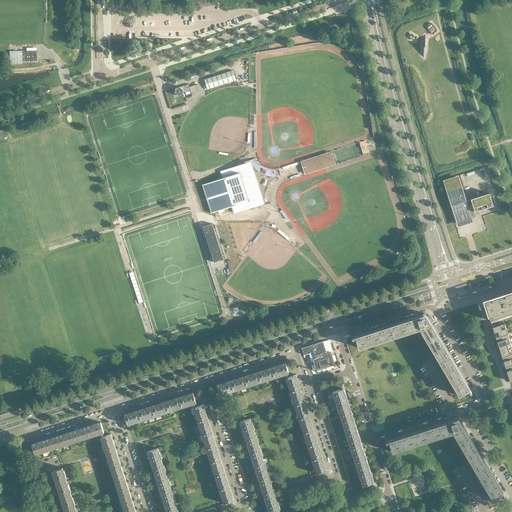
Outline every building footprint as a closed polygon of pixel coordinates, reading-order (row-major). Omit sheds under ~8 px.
[(432,24),(427,27),(432,34),(437,30),(432,24)] [(37,61),(37,51),(26,51),(26,52),(13,52),(13,61),(37,61)] [(236,80),(233,70),(204,80),(207,89),(236,80)] [(200,93),(197,84),(189,87),(188,84),(173,89),(176,95),(190,91),(192,96),(200,93)] [(266,204),(251,160),(240,163),(241,165),(221,172),(223,178),(202,185),(211,213),(232,206),(234,212),(254,206),(255,208),(266,205),(266,204)] [(471,219),(468,209),(473,207),(474,211),(493,205),(489,193),(470,199),(472,205),(468,206),(458,177),(444,182),(457,224),(471,219)] [(224,259),(215,232),(212,225),(212,224),(202,227),(204,230),(205,230),(205,231),(204,232),(214,262),(224,259)] [(217,229),(215,230),(224,258),(226,257),(217,229)] [(134,271),(129,272),(139,303),(144,301),(134,271)] [(483,301),(484,301),(492,327),(489,327),(489,328),(506,382),(507,382),(507,383),(511,380),(511,291),(484,300),(484,301),(483,301)] [(471,392),(430,322),(425,313),(352,337),(352,339),(354,338),(356,338),(359,348),(420,329),(436,356),(438,359),(439,362),(441,364),(441,365),(442,367),(444,369),(445,372),(447,374),(448,377),(450,379),(451,382),(453,384),(454,387),(456,389),(457,392),(459,395),(468,390),(469,392),(470,393),(471,392)] [(335,364),(332,355),(331,352),(327,353),(323,341),(308,346),(316,370),(317,369),(317,370),(324,368),(325,368),(326,368),(326,367),(327,367),(334,365),(334,364),(335,364)] [(289,373),(285,363),(272,367),(275,377),(285,374),(287,373),(289,373)] [(275,377),(272,367),(258,372),(261,382),(275,377)] [(261,382),(258,372),(244,376),(247,386),(261,382)] [(296,374),(288,377),(286,378),(290,391),(300,388),(296,374)] [(247,386),(244,376),(231,380),(234,390),(247,386)] [(234,390),(231,380),(217,385),(220,395),(234,390)] [(305,402),(300,388),(290,391),(295,405),(305,402)] [(347,402),(343,389),(333,392),(337,405),(347,402)] [(196,402),(193,392),(179,397),(182,407),(196,402)] [(182,407),(179,397),(165,401),(169,411),(182,407)] [(169,411),(165,401),(152,406),(155,416),(169,411)] [(309,415),(305,402),(295,405),(299,419),(309,415)] [(351,416),(347,402),(337,405),(341,419),(351,416)] [(208,418),(204,404),(195,407),(193,407),(198,421),(208,418)] [(155,416),(152,406),(138,410),(141,420),(155,416)] [(141,420),(138,410),(124,414),(128,425),(141,420)] [(314,429),(309,415),(299,419),(303,432),(314,429)] [(355,429),(351,416),(341,419),(346,432),(355,429)] [(505,496),(458,417),(385,441),(386,442),(387,442),(389,441),(392,451),(453,432),(469,460),(471,463),(473,465),(474,468),(476,470),(477,473),(479,475),(480,478),(481,481),(483,483),(484,486),(486,488),(487,491),(489,493),(490,496),(492,499),(502,494),(503,495),(503,496),(505,496)] [(212,431),(208,418),(198,421),(202,435),(212,431)] [(254,432),(252,425),(250,418),(240,421),(245,435),(254,432)] [(104,432),(101,422),(87,426),(90,437),(100,433),(102,433),(104,432)] [(90,437),(87,426),(73,431),(76,441),(90,437)] [(318,443),(314,429),(303,432),(308,446),(318,443)] [(360,442),(355,429),(346,432),(350,445),(360,442)] [(76,441),(73,431),(59,435),(63,445),(76,441)] [(217,445),(212,431),(202,435),(207,448),(217,445)] [(259,445),(257,438),(254,432),(245,435),(249,448),(259,445)] [(115,448),(113,441),(111,434),(103,436),(101,437),(105,451),(115,448)] [(63,445),(59,435),(46,440),(49,450),(63,445)] [(49,450),(46,440),(32,444),(35,454),(49,450)] [(364,456),(360,442),(350,445),(354,459),(364,456)] [(322,456),(318,443),(308,446),(312,460),(322,456)] [(221,459),(217,445),(207,448),(211,462),(221,459)] [(263,459),(261,452),(259,445),(249,448),(253,462),(263,459)] [(120,461),(115,448),(105,451),(110,464),(120,461)] [(162,461),(160,455),(158,448),(148,451),(152,464),(162,461)] [(327,470),(322,456),(312,460),(317,473),(319,473),(322,472),(327,470)] [(368,469),(364,456),(354,459),(359,472),(368,469)] [(225,472),(221,459),(211,462),(215,476),(225,472)] [(267,472),(265,465),(263,459),(253,462),(258,475),(267,472)] [(124,475),(120,461),(110,464),(114,478),(124,475)] [(166,475),(164,468),(162,461),(152,464),(157,478),(166,475)] [(67,481),(64,474),(62,468),(53,471),(57,484),(67,481)] [(373,483),(368,469),(359,472),(363,486),(373,483)] [(230,486),(225,472),(215,476),(220,489),(230,486)] [(272,485),(269,479),(267,472),(258,475),(262,489),(272,485)] [(129,489),(124,475),(114,478),(118,492),(129,489)] [(171,488),(169,482),(166,475),(157,478),(161,491),(171,488)] [(71,494),(69,488),(67,481),(57,484),(61,498),(71,494)] [(276,499),(274,492),(272,485),(262,489),(266,502),(276,499)] [(234,500),(230,486),(220,489),(224,503),(227,502),(230,501),(234,500)] [(175,502),(173,495),(171,488),(161,491),(165,505),(175,502)] [(133,502),(129,489),(118,492),(123,505),(133,502)] [(75,508),(73,501),(71,494),(61,498),(65,511),(75,508)] [(280,511),(278,506),(276,499),(266,502),(269,511),(280,511)] [(136,511),(133,502),(123,505),(124,511),(136,511)] [(178,511),(177,508),(175,502),(165,505),(167,511),(178,511)]
